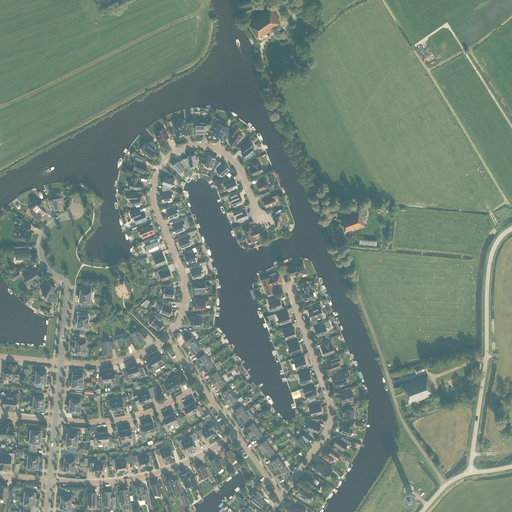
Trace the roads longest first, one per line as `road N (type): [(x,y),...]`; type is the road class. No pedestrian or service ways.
road 1 (residential): [(166,337),(185,293),(150,198),(157,169),(181,148),(213,147),(230,156),(259,212)]
road 2 (tertiary): [(468,473),(489,264),(498,238),(511,228)]
road 3 (residential): [(281,498),(331,415),(290,297)]
road 4 (residential): [(49,480),(129,480),(183,465),(235,433)]
road 5 (residential): [(60,362),(67,283),(45,265),(40,243),(54,221),(70,215)]
road 6 (track): [(416,44),(445,24),(511,126)]
road 7 (residential): [(55,421),(141,417),(200,385)]
